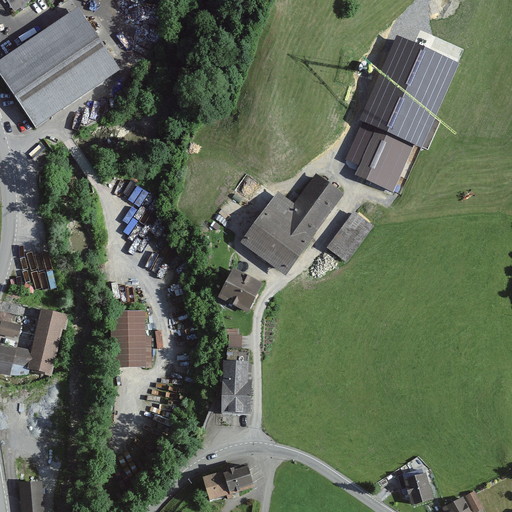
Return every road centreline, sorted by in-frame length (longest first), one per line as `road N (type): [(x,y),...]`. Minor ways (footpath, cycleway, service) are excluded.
road 1 (track): [(430,0),(349,177),(344,211),(258,310),(254,448)]
road 2 (unclassified): [(150,511),(204,464),(254,448),(307,460),(386,511)]
road 3 (unclassified): [(0,143),(10,222),(0,269)]
